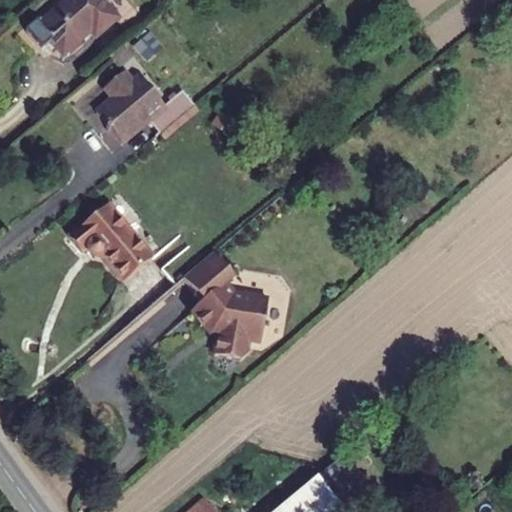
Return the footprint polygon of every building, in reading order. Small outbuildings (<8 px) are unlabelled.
[(36,23),(23,35),(41,55),(54,43),(66,56),(71,51),(74,54),(85,44),(82,41),(94,30),(99,36),(118,19),(106,6),(109,4),(105,0),(65,0),(69,4),(41,29),(36,23)] [(105,106),(88,120),(117,154),(143,132),(155,146),(191,114),(177,97),(159,113),(134,84),(125,91),(116,81),(97,97),(105,106)] [(98,223),(57,257),(71,274),(77,269),(85,280),(96,281),(115,304),(144,279),(98,223)] [(227,294),(206,269),(195,278),(182,289),(203,313),(191,324),(203,338),(207,339),(219,353),(210,369),(232,381),(241,374),(243,360),(255,361),(262,316),(228,311),(219,300),(227,294)] [(339,462),(279,511),(349,511),(368,496),(339,462)]
